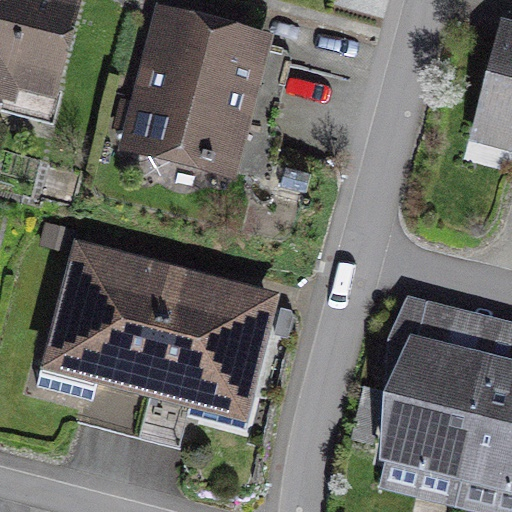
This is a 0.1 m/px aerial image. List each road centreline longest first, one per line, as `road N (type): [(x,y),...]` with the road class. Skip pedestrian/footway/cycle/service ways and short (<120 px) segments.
road 1 (residential): [(363,256),(426,0)]
road 2 (residential): [(305,511),(363,256)]
road 3 (residential): [(511,293),(363,256)]
